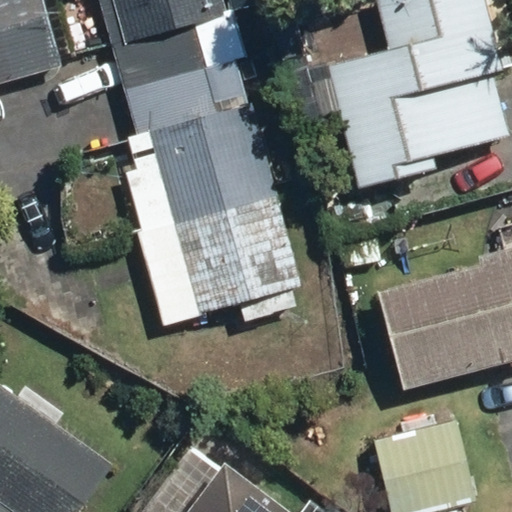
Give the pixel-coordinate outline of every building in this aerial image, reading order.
[(0,0),(0,81),(79,62),(64,0),(0,0)] [(108,0),(171,213),(140,222),(167,317),(317,273),(236,0),(108,0)] [(393,0),(405,48),(347,61),(377,187),(457,168),(453,148),(511,133),(511,95),(506,69),(511,67),(511,12),(509,0),(393,0)] [(511,249),(389,284),(418,387),(511,361),(511,249)] [(36,382),(28,394),(4,379),(0,384),(0,490),(6,494),(0,503),(0,511),(95,511),(129,460),(66,419),(74,407),(36,382)] [(467,415),(379,436),(397,511),(429,511),(487,498),(467,415)] [(326,511),(246,454),(242,451),(229,468),(195,444),(149,507),(155,511),(326,511)]
